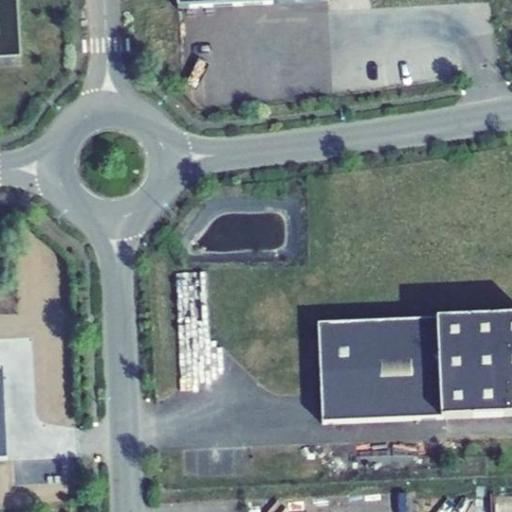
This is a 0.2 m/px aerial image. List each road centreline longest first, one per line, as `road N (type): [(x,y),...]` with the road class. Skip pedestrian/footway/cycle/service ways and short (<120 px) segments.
road 1 (residential): [(168,157),(511,114)]
road 2 (unclassified): [(114,221),(128,511)]
